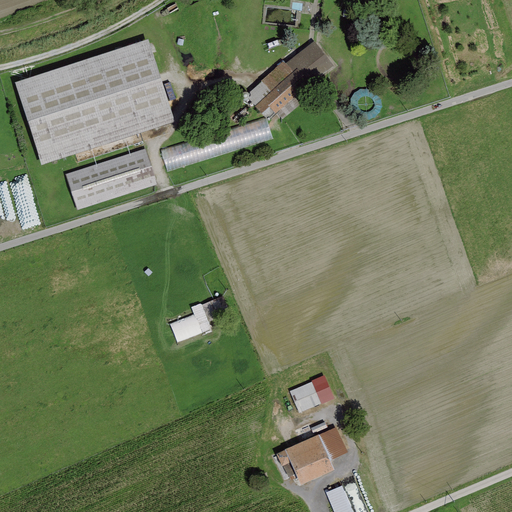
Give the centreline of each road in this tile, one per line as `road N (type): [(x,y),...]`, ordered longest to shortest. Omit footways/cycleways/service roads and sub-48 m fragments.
road 1 (unclassified): [(0,248),(511,83)]
road 2 (track): [(0,69),(171,0)]
